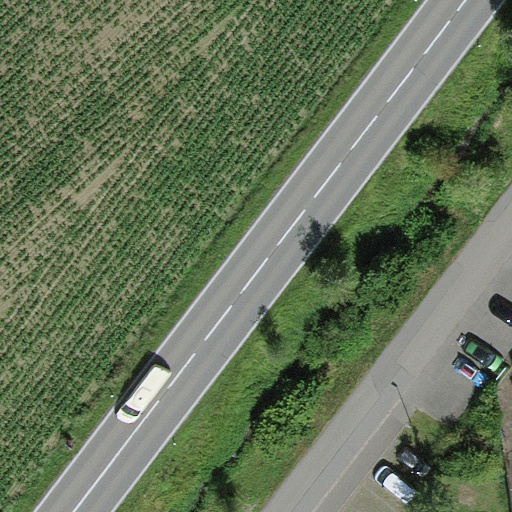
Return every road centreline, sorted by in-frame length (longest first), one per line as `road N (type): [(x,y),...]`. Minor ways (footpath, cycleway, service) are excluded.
road 1 (secondary): [(71,511),(464,0)]
road 2 (residential): [(511,234),(297,511)]
